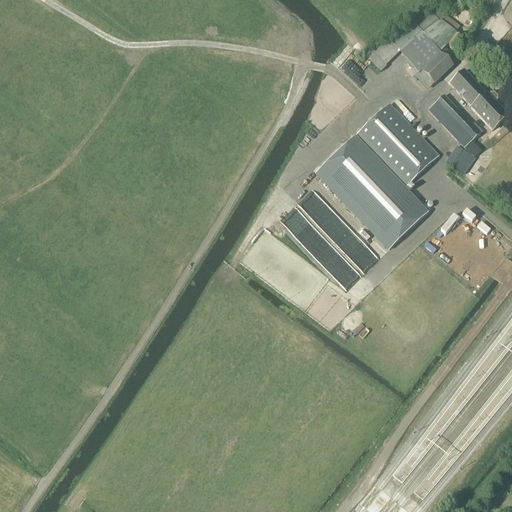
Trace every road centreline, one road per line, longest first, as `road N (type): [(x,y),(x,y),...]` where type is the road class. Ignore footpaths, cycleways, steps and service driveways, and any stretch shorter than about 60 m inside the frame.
road 1 (track): [(25,511),(256,160),(302,64)]
road 2 (track): [(302,64),(186,41),(123,46),(45,0)]
